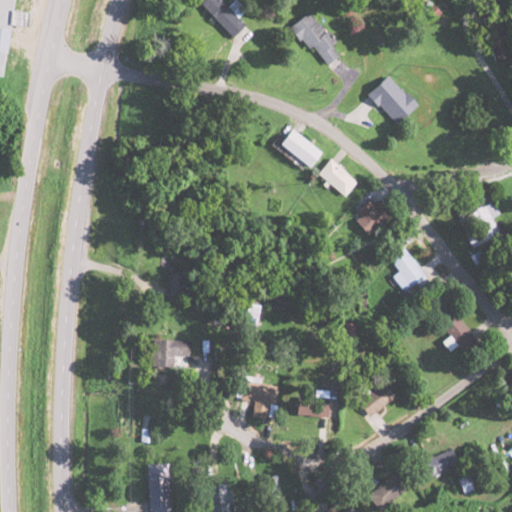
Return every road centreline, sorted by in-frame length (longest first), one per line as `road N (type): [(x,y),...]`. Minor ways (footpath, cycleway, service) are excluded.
road 1 (residential): [(511,340),(397,198),(284,106),(47,61)]
road 2 (trunk): [(12,511),(6,396),(22,189),(64,0)]
road 3 (trunk): [(64,511),(76,220),(122,0)]
road 4 (residential): [(511,341),(365,452),(314,470),(211,424)]
road 5 (residential): [(397,198),(511,151)]
